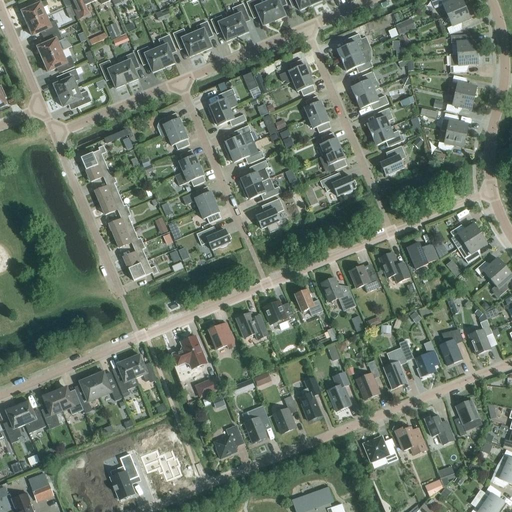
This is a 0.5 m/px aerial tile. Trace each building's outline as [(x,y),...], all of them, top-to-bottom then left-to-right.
[(70,3),(69,0),(62,0),(66,8),(71,6),(70,3)] [(92,3),(90,0),(75,0),(76,0),(70,3),(71,6),(76,17),(87,12),(84,6),(92,3)] [(274,22),(266,3),(264,0),(253,0),(247,3),(254,19),(259,17),(263,27),(274,22)] [(281,8),(287,5),(284,0),(273,0),(266,3),(274,22),(285,17),(281,8)] [(311,6),(308,0),(288,0),(290,4),(296,2),(300,11),(311,6)] [(431,0),(435,9),(443,6),(447,16),(465,9),(461,0),(455,0),(453,1),(452,0),(431,0)] [(46,16),(42,8),(48,6),(46,1),(21,12),(27,24),(46,16)] [(244,23),(250,21),(243,4),(232,9),(235,16),(229,19),(237,38),(249,33),(244,23)] [(452,27),(447,29),(449,35),(461,30),(459,24),(469,20),(470,20),(465,9),(447,16),(452,27)] [(170,17),(167,11),(162,13),(164,19),(170,17)] [(159,22),(164,19),(162,13),(156,16),(159,22)] [(59,31),(55,21),(49,24),(46,16),(27,24),(32,37),(43,32),(45,37),(59,31)] [(237,38),(229,19),(224,21),(221,16),(211,21),(217,35),(222,33),(226,42),(237,38)] [(409,20),(396,26),(400,34),(412,29),(414,28),(411,19),(409,20)] [(208,39),(213,37),(207,22),(196,27),(198,32),(193,34),(201,53),(212,49),(208,39)] [(128,31),(133,29),(130,23),(125,26),(128,31)] [(62,52),(58,44),(64,42),(60,34),(65,32),(64,29),(59,31),(45,37),(48,43),(37,48),(42,60),(62,52)] [(111,40),(121,36),(118,30),(109,34),(111,40)] [(201,53),(193,34),(187,37),(184,30),(173,34),(180,51),(185,48),(189,58),(201,53)] [(81,43),(86,40),(83,33),(78,35),(81,43)] [(92,47),(107,40),(104,34),(89,41),(92,47)] [(120,38),(122,44),(128,41),(126,35),(120,38)] [(361,40),(359,35),(347,40),(349,46),(337,51),(342,62),(366,51),(370,49),(366,39),(361,40)] [(171,55),(176,52),(169,36),(158,40),(161,48),(156,50),(164,69),(175,64),(171,55)] [(404,36),(400,38),(403,46),(408,44),(404,36)] [(456,44),(457,55),(477,54),(476,41),(475,41),(475,42),(464,43),(464,37),(450,38),(451,44),(456,44)] [(121,46),(118,40),(113,42),(116,49),(121,46)] [(164,69),(156,50),(150,52),(148,47),(137,52),(143,66),(148,64),(153,74),(164,69)] [(88,62),(93,59),(90,51),(85,54),(88,62)] [(373,68),(366,51),(342,62),(346,72),(358,67),(361,73),(373,68)] [(75,67),(70,57),(65,59),(62,52),(42,60),(48,73),(59,68),(61,73),(75,67)] [(134,70),(139,68),(133,54),(123,58),(125,63),(119,66),(127,85),(138,80),(134,70)] [(478,66),(477,54),(457,55),(449,56),(450,68),(453,67),(453,74),(466,73),(466,66),(477,65),(477,66),(478,66)] [(402,58),(397,60),(401,68),(406,66),(402,58)] [(289,65),(292,71),(280,76),(283,82),(282,82),(283,83),(286,82),(287,85),(293,83),(309,76),(305,65),(304,66),(301,60),(289,65)] [(127,85),(119,66),(108,70),(105,63),(99,65),(106,82),(112,80),(116,89),(127,85)] [(77,89),(72,78),(78,76),(75,70),(61,76),(63,81),(53,86),(58,97),(77,89)] [(380,89),(373,72),(361,77),(363,83),(351,88),(356,99),(374,91),(380,89)] [(251,73),(245,76),(250,87),(256,84),(251,73)] [(254,78),(262,96),(267,94),(259,75),(254,78)] [(314,86),(309,76),(293,83),(297,93),(301,91),(303,97),(315,92),(313,86),(314,86)] [(476,88),(465,85),(466,79),(453,76),(452,83),(457,84),(455,95),(474,99),(476,87),(476,88)] [(97,82),(102,90),(108,86),(103,78),(97,82)] [(92,102),(87,91),(80,94),(77,89),(58,97),(63,108),(73,104),(75,109),(92,102)] [(233,96),(235,95),(233,90),(221,95),(223,100),(209,106),(210,108),(208,109),(211,118),(234,108),(238,106),(233,96)] [(385,96),(378,100),(374,91),(356,99),(360,110),(372,105),(375,110),(389,105),(385,96)] [(471,112),(474,99),(455,95),(453,102),(448,101),(446,112),(458,114),(460,108),(470,111),(471,112)] [(304,109),(308,119),(325,112),(321,102),(320,103),(317,97),(305,102),(308,108),(304,109)] [(414,103),(412,97),(405,100),(407,106),(414,103)] [(235,120),(230,110),(234,108),(211,118),(215,126),(217,125),(218,127),(232,121),(234,127),(246,122),(244,116),(235,120)] [(390,128),(387,122),(393,120),(388,109),(376,114),(379,120),(367,125),(371,136),(390,128)] [(437,112),(429,110),(427,119),(435,121),(437,112)] [(330,123),(325,112),(308,119),(313,130),(316,128),(319,134),(331,129),(328,123),(330,123)] [(178,120),(176,114),(159,121),(157,127),(162,139),(167,136),(184,129),(180,119),(178,120)] [(445,114),(444,120),(443,120),(440,131),(446,133),(465,137),(468,125),(467,125),(457,123),(458,117),(445,114)] [(269,115),(262,118),(267,129),(274,126),(269,115)] [(416,134),(422,132),(417,118),(411,120),(416,134)] [(287,127),(283,120),(275,124),(278,131),(287,127)] [(254,143),(250,133),(251,132),(249,127),(237,132),(239,137),(225,143),(226,145),(223,146),(227,154),(254,143)] [(392,134),(390,128),(371,136),(376,147),(388,142),(391,147),(404,141),(402,135),(400,136),(398,131),(392,134)] [(188,140),(184,129),(167,136),(172,147),(175,145),(178,151),(190,146),(187,140),(188,140)] [(113,134),(115,140),(125,136),(123,130),(113,134)] [(463,149),(465,137),(446,133),(444,144),(439,143),(437,149),(450,152),(451,146),(462,148),(462,149),(463,149)] [(277,134),(270,137),(273,144),(280,141),(277,134)] [(319,149),(322,157),(341,149),(337,139),(335,139),(333,134),(321,139),(323,144),(320,146),(321,148),(319,149)] [(424,143),(419,138),(413,144),(418,149),(424,143)] [(289,139),(283,141),(286,149),(292,146),(289,139)] [(261,152),(258,153),(254,143),(227,154),(231,163),(233,162),(234,164),(248,158),(251,164),(264,158),(261,152)] [(107,153),(104,146),(98,149),(99,151),(81,159),(86,171),(105,163),(102,155),(107,153)] [(386,177),(388,175),(390,176),(396,174),(396,172),(404,169),(401,161),(406,158),(401,147),(385,154),(388,160),(380,164),(386,177)] [(345,159),(341,149),(322,157),(326,165),(328,164),(329,166),(332,165),(335,172),(347,166),(344,160),(345,159)] [(179,163),(183,173),(175,177),(200,166),(195,156),(194,156),(192,151),(180,156),(182,161),(179,163)] [(140,162),(143,168),(149,165),(147,159),(140,162)] [(265,170),(269,169),(266,162),(252,167),(255,174),(241,180),(241,182),(239,183),(243,191),(261,183),(270,180),(265,170)] [(110,174),(105,163),(86,171),(91,183),(105,176),(107,182),(115,178),(112,173),(110,174)] [(204,176),(200,166),(175,177),(179,187),(187,183),(191,182),(193,188),(205,183),(203,177),(204,176)] [(356,190),(350,177),(342,180),(339,174),(320,182),(322,189),(324,188),(326,192),(334,189),(337,197),(356,190)] [(299,187),(294,176),(289,178),(293,189),(299,187)] [(117,183),(115,178),(107,182),(109,186),(95,192),(100,204),(119,195),(114,184),(117,183)] [(263,189),(261,183),(243,191),(246,200),(249,199),(249,200),(263,194),(266,200),(281,194),(279,188),(272,190),(270,186),(263,189)] [(210,193),(207,187),(182,198),(186,206),(195,202),(199,210),(215,203),(211,193),(210,193)] [(314,193),(311,187),(303,190),(306,196),(314,193)] [(124,207),(119,195),(100,204),(105,216),(119,209),(121,214),(129,211),(127,206),(124,207)] [(277,214),(284,211),(279,200),(261,207),(264,214),(256,217),(261,230),(267,228),(270,234),(280,230),(277,223),(280,222),(277,214)] [(220,213),(215,203),(199,210),(203,220),(207,219),(209,224),(221,219),(219,214),(220,213)] [(131,216),(129,211),(121,214),(123,219),(109,225),(114,236),(133,228),(129,217),(131,216)] [(165,225),(162,218),(154,221),(157,228),(165,225)] [(174,222),(168,225),(174,241),(181,238),(174,222)] [(464,245),(480,235),(474,224),(473,225),(474,225),(464,231),(461,226),(450,233),(453,238),(458,236),(464,245)] [(212,251),(220,248),(222,249),(227,246),(228,244),(230,243),(225,231),(217,234),(214,227),(196,235),(201,246),(208,243),(212,251)] [(138,240),(133,228),(114,236),(119,249),(133,242),(136,247),(143,244),(141,239),(138,240)] [(167,244),(168,245),(172,243),(169,235),(164,237),(167,244)] [(487,246),(487,245),(480,235),(464,245),(468,252),(464,255),(466,258),(464,259),(468,264),(480,256),(477,251),(486,245),(487,246)] [(328,244),(325,238),(320,240),(323,246),(328,244)] [(438,260),(432,245),(421,249),(419,243),(407,249),(416,270),(428,265),(428,264),(438,260)] [(145,249),(143,244),(136,247),(138,251),(123,258),(129,270),(148,262),(143,250),(145,249)] [(182,261),(189,258),(185,249),(178,251),(182,261)] [(439,259),(448,254),(445,249),(437,254),(439,259)] [(176,252),(170,254),(174,263),(179,260),(176,252)] [(410,278),(405,265),(399,267),(393,254),(379,260),(387,279),(394,276),(397,284),(410,278)] [(491,281),(505,268),(497,259),(497,260),(489,267),(485,262),(475,271),(482,279),(486,276),(491,281)] [(151,269),(148,262),(129,270),(134,282),(152,274),(153,276),(158,274),(155,267),(151,269)] [(381,288),(373,270),(367,273),(367,274),(366,275),(362,267),(349,272),(356,289),(364,286),(367,294),(381,288)] [(450,273),(455,279),(461,273),(456,267),(450,273)] [(511,275),(505,268),(491,281),(496,287),(491,290),(494,293),(493,294),(497,299),(508,289),(504,285),(511,277),(511,275)] [(356,307),(349,291),(341,294),(335,279),(321,284),(329,303),(338,299),(344,312),(356,307)] [(312,303),(307,290),(294,296),(301,313),(308,310),(311,317),(323,312),(318,301),(312,303)] [(458,314),(451,297),(446,299),(453,316),(458,314)] [(295,319),(288,303),(281,307),(279,302),(263,308),(270,324),(272,325),(277,323),(281,331),(289,328),(286,322),(295,319)] [(484,302),(480,307),(485,312),(490,307),(484,302)] [(484,314),(478,309),(475,313),(480,318),(484,314)] [(269,336),(262,321),(256,324),(252,313),(236,320),(244,339),(255,335),(258,341),(269,336)] [(421,319),(416,313),(411,317),(416,323),(421,319)] [(351,320),(357,333),(364,329),(359,317),(351,320)] [(369,327),(375,324),(372,318),(366,320),(369,327)] [(476,356),(491,350),(486,337),(493,335),(487,321),(480,323),(483,330),(468,336),(476,356)] [(235,347),(226,324),(209,331),(217,350),(228,346),(229,350),(235,347)] [(447,367),(462,361),(456,345),(463,342),(458,330),(441,334),(445,344),(439,346),(447,367)] [(207,363),(195,337),(180,343),(183,349),(182,351),(172,355),(177,366),(190,361),(193,369),(191,369),(192,369),(189,371),(190,374),(192,375),(193,375),(195,375),(198,374),(199,373),(200,371),(200,369),(199,367),(207,363)] [(399,344),(401,349),(406,362),(414,359),(406,341),(399,344)] [(344,350),(345,346),(344,342),(337,345),(340,352),(344,350)] [(337,352),(334,345),(327,348),(329,355),(337,352)] [(407,363),(406,362),(401,349),(387,355),(391,366),(384,369),(392,390),(407,384),(400,366),(407,363)] [(440,365),(434,352),(415,360),(419,369),(416,370),(420,379),(436,372),(433,367),(440,365)] [(140,355),(128,360),(136,379),(143,376),(146,383),(150,381),(151,383),(157,381),(151,366),(145,368),(140,355)] [(122,378),(116,380),(122,395),(123,395),(128,393),(127,390),(132,389),(139,386),(136,379),(128,360),(117,365),(122,378)] [(380,377),(374,361),(367,364),(371,374),(356,381),(364,401),(380,395),(374,380),(380,377)] [(349,377),(354,374),(352,368),(346,370),(349,377)] [(103,371),(98,375),(92,378),(100,398),(111,393),(115,402),(122,399),(115,383),(109,385),(103,371)] [(349,386),(344,373),(334,378),(338,387),(328,391),(336,412),(351,406),(343,388),(349,386)] [(224,389),(218,376),(194,386),(200,399),(224,389)] [(265,384),(262,376),(253,379),(257,388),(265,384)] [(85,396),(79,398),(85,414),(90,412),(92,411),(88,403),(100,398),(92,378),(85,381),(79,381),(85,396)] [(321,394),(314,378),(304,383),(307,389),(301,392),(303,397),(298,399),(308,422),(311,421),(313,422),(318,420),(319,417),(322,416),(314,397),(321,394)] [(255,389),(251,380),(242,383),(246,392),(255,389)] [(237,396),(233,387),(224,390),(228,399),(237,396)] [(83,411),(78,398),(71,401),(66,389),(61,391),(60,389),(56,392),(56,393),(55,393),(62,412),(69,409),(72,415),(83,411)] [(62,412),(55,393),(53,394),(53,393),(49,394),(49,396),(43,398),(48,410),(42,413),(47,425),(53,423),(58,421),(56,414),(62,412)] [(220,396),(212,400),(216,409),(224,405),(220,396)] [(291,397),(284,400),(286,405),(293,403),(291,397)] [(482,425),(479,419),(472,401),(455,408),(459,418),(454,421),(461,437),(466,435),(465,432),(482,425)] [(29,402),(17,407),(25,426),(29,434),(36,431),(35,429),(39,427),(40,430),(45,427),(39,412),(34,415),(29,402)] [(157,407),(160,414),(167,411),(164,404),(157,407)] [(496,418),(493,406),(487,405),(491,420),(496,418)] [(267,438),(261,423),(268,420),(263,406),(247,413),(250,420),(249,422),(244,424),(252,444),(257,443),(258,444),(260,443),(262,442),(263,440),(267,438)] [(25,426),(17,407),(5,412),(11,424),(4,427),(11,444),(18,442),(17,439),(21,437),(18,429),(25,426)] [(281,435),(296,429),(288,409),(273,415),(281,435)] [(443,446),(454,441),(446,422),(441,424),(437,415),(425,420),(432,438),(439,435),(443,446)] [(124,424),(126,429),(133,427),(131,421),(124,424)] [(244,444),(236,426),(226,431),(228,435),(221,438),(222,440),(215,443),(218,450),(217,452),(220,460),(229,457),(229,455),(236,452),(234,448),(244,444)] [(426,451),(418,429),(411,432),(409,426),(395,432),(403,452),(411,448),(414,456),(426,451)] [(112,427),(102,431),(104,438),(115,434),(112,427)] [(511,430),(511,431),(511,434),(510,442),(505,441),(503,447),(511,449),(511,430)] [(491,444),(494,437),(487,434),(484,441),(491,444)] [(393,447),(386,450),(381,438),(368,443),(363,445),(365,450),(366,450),(371,463),(384,457),(387,465),(398,460),(393,447)] [(489,455),(493,446),(485,443),(481,452),(489,455)] [(55,448),(46,451),(49,458),(57,454),(55,448)] [(157,451),(141,457),(147,473),(158,469),(160,474),(163,473),(167,482),(181,476),(178,467),(180,466),(177,459),(175,460),(172,452),(159,457),(157,451)] [(511,453),(506,451),(503,456),(497,466),(511,472),(511,453)] [(30,458),(33,466),(42,462),(39,454),(30,458)] [(119,501),(135,494),(129,481),(139,477),(130,455),(120,459),(125,473),(110,478),(119,501)] [(11,466),(14,475),(22,472),(19,463),(11,466)] [(511,485),(511,472),(497,466),(490,483),(504,489),(506,483),(511,485)] [(437,470),(441,482),(447,479),(454,477),(453,472),(445,475),(442,469),(437,470)] [(457,485),(461,479),(457,477),(452,481),(457,485)] [(438,479),(431,483),(435,494),(442,489),(438,479)] [(54,497),(49,483),(48,483),(31,490),(37,503),(54,497)] [(501,494),(490,486),(484,494),(480,492),(476,498),(495,511),(501,511),(507,505),(497,499),(501,494)] [(445,487),(441,492),(447,497),(451,492),(445,487)] [(87,488),(68,496),(74,511),(90,511),(84,498),(90,496),(87,488)] [(292,501),(295,511),(342,511),(340,506),(342,505),(330,509),(329,504),(333,503),(328,488),(328,489),(316,494),(316,493),(305,497),(305,498),(293,502),(292,501)] [(16,508),(17,511),(33,511),(29,503),(30,503),(27,494),(11,500),(15,509),(16,508)] [(495,511),(476,498),(471,504),(475,507),(471,511),(495,511)]
